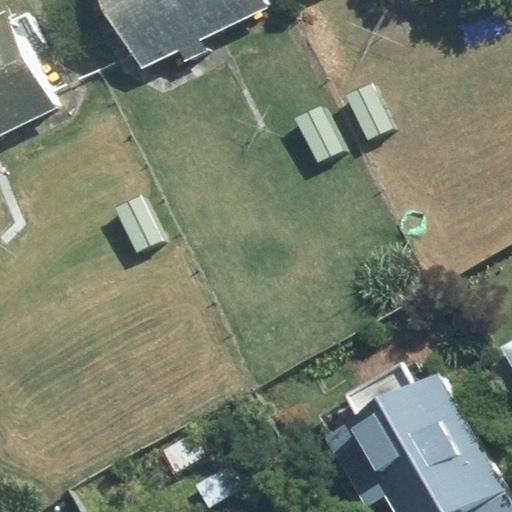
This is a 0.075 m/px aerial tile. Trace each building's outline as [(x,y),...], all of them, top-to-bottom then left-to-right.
[(270,0),(116,0),(148,68),(188,50),(192,60),(213,52),(207,40),(274,8),(270,0)] [(0,139),(67,107),(20,13),(0,22),(0,139)] [(511,511),(511,495),(447,379),(338,439),(376,507),(396,496),(404,511),(511,511)] [(200,431),(168,450),(181,473),(213,454),(200,431)] [(236,465),(204,487),(217,508),(250,486),(236,465)] [(295,475),(269,489),(281,511),(282,511),(308,499),(295,475)]
